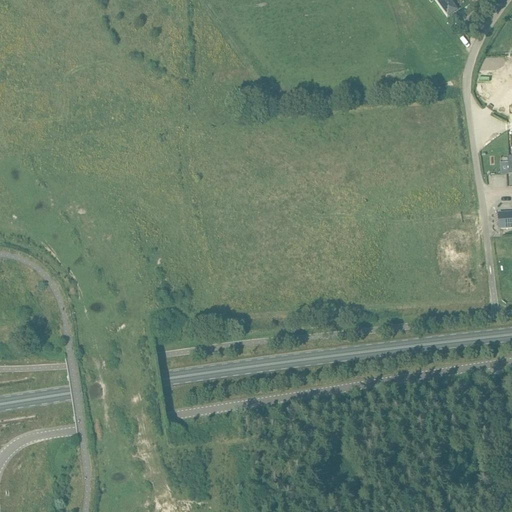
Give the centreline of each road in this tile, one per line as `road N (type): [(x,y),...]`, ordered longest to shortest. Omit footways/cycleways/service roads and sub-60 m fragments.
road 1 (unclassified): [(0,460),(37,436),(511,362)]
road 2 (primary): [(511,334),(0,404)]
road 3 (unclassified): [(490,263),(466,83),(472,54),(506,0)]
road 4 (track): [(275,105),(466,83)]
